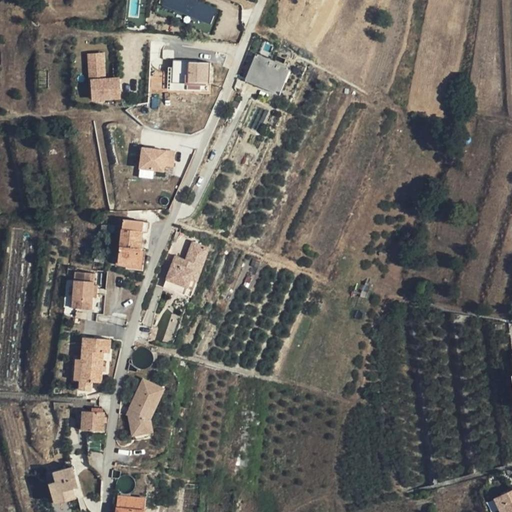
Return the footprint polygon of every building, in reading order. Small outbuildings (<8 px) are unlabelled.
[(218,8),(199,0),(165,0),(164,4),(212,24),(218,8)] [(105,54),(91,55),(92,63),(105,63),(105,54)] [(278,91),(287,69),(257,57),(249,80),(278,91)] [(210,84),(212,62),(176,60),(175,81),(210,84)] [(105,63),(92,63),(94,99),(120,97),(119,78),(106,78),(105,63)] [(152,113),(136,103),(129,114),(144,125),(152,113)] [(145,145),(142,167),(165,171),(166,165),(175,166),(177,150),(145,145)] [(149,222),(124,219),(123,227),(122,226),(118,262),(126,262),(126,268),(144,270),(146,249),(140,248),(142,230),(148,231),(149,222)] [(0,384),(20,386),(35,226),(12,224),(0,354),(0,384)] [(186,260),(176,256),(165,283),(178,288),(179,285),(188,288),(191,280),(196,265),(202,267),(209,249),(193,243),(186,260)] [(202,267),(196,265),(191,280),(197,282),(202,267)] [(92,296),(93,284),(95,272),(76,270),(72,307),(91,309),(92,296)] [(178,288),(165,283),(164,287),(185,296),(188,288),(179,285),(178,288)] [(100,364),(102,364),(102,352),(108,352),(109,339),(84,336),(82,358),(76,357),(74,379),(80,379),(79,388),(91,389),(91,380),(100,381),(101,370),(100,369),(100,364)] [(149,408),(154,410),(165,388),(144,378),(129,408),(132,410),(130,416),(129,416),(133,436),(148,432),(145,417),(149,408)] [(151,416),(154,410),(149,408),(145,417),(148,432),(133,436),(134,441),(155,436),(151,416)] [(104,411),(103,411),(92,411),(81,410),(81,429),(104,430),(104,411)] [(55,470),(57,480),(50,482),(56,503),(78,497),(75,487),(81,486),(75,465),(55,470)] [(511,511),(511,488),(495,496),(501,511),(511,511)] [(118,495),(117,507),(145,509),(146,497),(118,495)]
